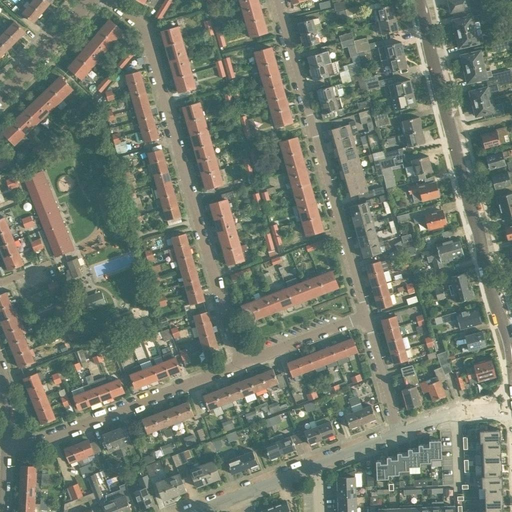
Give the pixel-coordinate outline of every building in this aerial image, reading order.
[(44,0),(33,0),(30,4),(41,13),(49,3),(44,0)] [(170,0),(165,0),(155,17),(159,20),(171,0),(170,0)] [(448,0),(449,5),(448,7),(449,10),(451,11),(451,12),(469,8),(473,7),(474,11),(480,10),(482,9),(480,0),(448,0)] [(329,1),(320,3),(321,9),(331,7),(329,1)] [(347,1),(334,4),(336,10),(348,7),(347,1)] [(263,18),(258,2),(241,7),(246,23),(263,18)] [(41,13),(30,4),(22,13),(33,22),(41,13)] [(17,14),(20,9),(16,5),(12,9),(17,14)] [(377,14),(374,15),(376,22),(378,22),(396,18),(393,5),(375,9),(377,14)] [(346,10),(347,16),(360,13),(359,7),(346,10)] [(489,8),(482,9),(480,10),(481,16),(490,14),(490,13),(494,12),(493,7),(489,8)] [(346,10),(336,12),(338,18),(347,16),(346,10)] [(471,16),(453,21),(455,27),(453,29),(454,32),(456,33),(456,34),(474,30),(473,23),(479,21),(477,15),(471,17),(471,16)] [(267,32),(263,18),(246,23),(250,37),(267,32)] [(320,24),(318,18),(313,19),(298,23),(301,35),(316,31),(322,29),(321,23),(320,24)] [(396,18),(378,22),(381,34),(399,30),(396,18)] [(109,19),(100,31),(113,42),(122,31),(109,19)] [(6,31),(16,41),(24,32),(14,22),(6,31)] [(165,46),(182,41),(178,27),(161,32),(165,46)] [(456,34),(457,35),(455,36),(456,40),(458,40),(459,47),(478,43),(478,42),(483,41),(482,35),(476,36),(474,30),(456,34)] [(6,31),(0,36),(0,42),(7,49),(16,41),(6,31)] [(100,31),(89,43),(102,55),(113,42),(100,31)] [(319,43),(316,31),(301,35),(304,47),(319,43)] [(341,42),(353,38),(352,32),(339,36),(341,42)] [(353,38),(341,42),(342,48),(355,44),(354,41),(353,38)] [(355,47),(368,44),(367,38),(354,41),(355,44),(355,47)] [(507,40),(491,44),(493,51),(508,47),(507,40)] [(182,41),(165,46),(170,62),(187,57),(182,41)] [(402,42),(384,46),(378,48),(381,61),(405,55),(402,42)] [(102,55),(89,43),(78,56),(91,67),(102,55)] [(368,44),(355,47),(357,53),(370,50),(368,44)] [(258,66),(275,61),(271,47),(254,52),(258,66)] [(485,50),(479,52),(479,51),(461,56),(463,62),(461,64),(462,67),(464,68),(465,69),(483,65),(481,57),(487,56),(485,50)] [(328,51),(322,53),(307,57),(310,69),(331,63),(328,52),(328,51)] [(128,52),(117,65),(121,69),(132,56),(128,52)] [(408,68),(405,55),(381,61),(382,66),(389,65),(390,72),(408,68)] [(91,67),(78,56),(69,67),(82,79),(91,67)] [(191,73),(187,57),(170,62),(174,78),(191,73)] [(275,61),(258,66),(261,78),(278,73),(275,61)] [(350,76),(362,72),(359,62),(347,65),(350,76)] [(332,64),(331,63),(310,69),(314,81),(335,75),(332,64)] [(465,70),(463,71),(464,75),(466,75),(468,82),(486,78),(486,77),(492,76),(490,70),(484,72),(483,65),(465,69),(465,70)] [(500,79),(511,76),(511,75),(511,70),(498,73),(500,79)] [(128,85),(142,82),(139,72),(126,75),(128,85)] [(362,72),(350,76),(351,82),(364,78),(362,72)] [(191,73),(174,78),(178,93),(195,88),(191,73)] [(282,85),(278,73),(261,78),(265,89),(282,85)] [(377,75),(364,78),(365,84),(379,81),(377,75)] [(50,86),(62,99),(73,89),(61,76),(50,86)] [(107,76),(96,88),(101,92),(111,80),(107,76)] [(511,76),(500,79),(501,85),(511,82),(511,76)] [(410,80),(393,84),(388,85),(391,98),(413,92),(410,80)] [(380,87),(379,81),(365,84),(367,90),(380,87)] [(145,93),(142,82),(128,85),(132,97),(145,93)] [(282,85),(265,89),(268,101),(285,96),(282,85)] [(317,91),(320,102),(338,97),(339,97),(336,85),(317,91)] [(470,92),(471,97),(470,98),(471,102),(473,102),(473,104),(490,100),(488,93),(498,90),(497,85),(487,88),(487,87),(470,92)] [(50,86),(38,98),(50,111),(62,99),(50,86)] [(413,92),(391,98),(394,111),(417,105),(413,92)] [(145,93),(132,97),(135,109),(148,105),(145,93)] [(288,108),(285,96),(268,101),(271,113),(288,108)] [(343,114),(338,97),(320,102),(323,114),(329,113),(331,118),(343,114)] [(38,98),(25,110),(37,123),(50,111),(38,98)] [(86,100),(74,111),(78,115),(90,104),(86,100)] [(357,103),(359,109),(371,106),(370,100),(357,103)] [(473,104),(473,105),(472,106),(473,110),(475,110),(476,116),(492,112),(493,111),(492,106),(490,100),(473,104)] [(187,121),(203,117),(199,103),(183,107),(187,121)] [(504,114),(503,108),(502,104),(492,106),(493,111),(492,112),(494,117),(504,114)] [(152,117),(148,105),(135,109),(138,120),(152,117)] [(91,107),(82,116),(87,121),(96,112),(91,107)] [(292,122),(288,108),(271,113),(275,127),(292,122)] [(37,123),(25,110),(13,121),(25,134),(37,123)] [(360,119),(371,116),(369,110),(359,113),(360,119)] [(375,121),(388,118),(387,113),(374,116),(375,121)] [(371,116),(360,119),(362,124),(372,122),(371,116)] [(152,117),(138,120),(141,132),(155,128),(152,117)] [(203,117),(187,121),(190,135),(207,130),(203,117)] [(405,134),(422,130),(419,117),(402,121),(405,134)] [(389,124),(388,118),(375,121),(376,127),(389,124)] [(65,120),(59,126),(63,130),(69,124),(65,120)] [(25,134),(13,121),(2,132),(15,144),(25,134)] [(333,141),(353,136),(349,124),(328,130),(329,135),(331,134),(333,141)] [(481,136),(483,142),(481,143),(482,146),(484,147),(484,148),(500,144),(505,143),(504,136),(507,135),(505,127),(496,130),(496,132),(481,136)] [(155,128),(141,132),(144,142),(158,138),(155,128)] [(211,143),(207,130),(190,135),(194,148),(211,143)] [(422,130),(405,134),(398,136),(399,141),(403,141),(404,148),(425,143),(422,130)] [(356,147),(353,136),(333,141),(335,148),(333,148),(334,153),(356,147)] [(284,156),(300,152),(296,137),(280,142),(284,156)] [(211,143),(194,148),(198,162),(215,157),(211,143)] [(40,144),(28,155),(32,159),(44,148),(40,144)] [(359,158),(356,147),(334,153),(335,157),(337,156),(339,163),(359,158)] [(398,155),(396,149),(383,153),(385,159),(391,157),(398,155)] [(150,163),(164,160),(161,150),(147,153),(150,163)] [(508,150),(501,152),(486,156),(488,162),(487,163),(488,166),(489,167),(490,169),(505,165),(503,158),(505,160),(507,159),(508,157),(510,156),(508,150)] [(300,152),(284,156),(288,172),(305,168),(300,152)] [(428,156),(411,160),(406,162),(407,167),(412,166),(414,175),(411,176),(412,182),(426,178),(424,172),(432,170),(428,156)] [(218,170),(215,157),(198,162),(202,175),(218,170)] [(391,157),(385,159),(374,162),(377,172),(378,176),(383,175),(381,170),(380,162),(395,158),(392,159),(391,157)] [(359,158),(339,163),(341,170),(339,171),(340,175),(362,169),(359,158)] [(395,158),(380,162),(381,170),(395,166),(393,159),(395,158)] [(7,159),(0,161),(0,165),(1,167),(9,163),(7,159)] [(167,171),(164,160),(150,163),(154,175),(167,171)] [(509,171),(507,172),(491,176),(493,182),(492,184),(493,187),(494,187),(495,189),(510,184),(511,183),(511,166),(508,168),(509,171)] [(305,168),(288,172),(293,189),(310,184),(305,168)] [(362,169),(340,175),(342,179),(343,178),(345,186),(365,180),(362,169)] [(222,184),(218,170),(202,175),(206,189),(222,184)] [(73,250),(44,177),(42,171),(24,178),(55,257),(68,252),(73,250)] [(167,171),(154,175),(157,187),(170,183),(167,171)] [(15,177),(6,180),(8,185),(17,181),(15,177)] [(368,191),(365,180),(345,186),(347,192),(346,193),(347,197),(358,194),(359,200),(374,196),(372,190),(368,191)] [(17,181),(8,185),(10,189),(18,186),(17,181)] [(174,195),(170,183),(157,187),(160,198),(174,195)] [(425,185),(425,183),(408,187),(410,194),(412,193),(414,202),(422,200),(422,201),(438,196),(435,183),(425,185)] [(310,184),(293,189),(297,205),(314,200),(310,184)] [(384,193),(383,190),(383,187),(372,190),(374,196),(384,193)] [(221,195),(223,200),(210,204),(214,219),(231,214),(227,200),(234,197),(233,191),(221,195)] [(511,192),(497,196),(497,198),(496,198),(497,203),(499,203),(500,208),(511,205),(511,192)] [(177,206),(174,195),(160,198),(163,210),(177,206)] [(366,200),(366,202),(349,206),(352,217),(370,212),(368,206),(372,205),(370,199),(366,200)] [(314,200),(297,205),(302,221),(319,217),(314,200)] [(511,205),(500,208),(501,213),(500,214),(501,218),(503,220),(511,217),(511,205)] [(180,216),(177,206),(163,210),(166,220),(180,216)] [(442,211),(424,215),(414,217),(415,224),(426,221),(428,229),(446,224),(445,223),(447,221),(446,218),(444,217),(442,211)] [(371,218),(370,212),(352,217),(355,227),(372,222),(377,221),(376,218),(374,217),(371,218)] [(410,219),(409,214),(409,213),(397,216),(398,222),(410,219)] [(236,230),(231,214),(214,219),(219,235),(236,230)] [(30,215),(22,219),(24,223),(32,220),(30,215)] [(4,217),(0,218),(0,235),(10,231),(4,217)] [(319,217),(302,221),(306,235),(323,231),(319,217)] [(32,220),(24,223),(25,228),(34,224),(32,220)] [(375,232),(372,222),(355,227),(358,237),(375,232)] [(236,230),(219,235),(223,251),(240,246),(236,230)] [(10,231),(0,235),(0,246),(14,241),(10,231)] [(377,238),(375,232),(358,237),(361,247),(378,242),(383,241),(382,238),(380,237),(377,238)] [(175,248),(188,244),(185,234),(172,238),(175,248)] [(40,238),(31,242),(33,246),(42,243),(40,238)] [(308,251),(327,244),(325,238),(305,246),(308,251)] [(436,244),(437,248),(421,253),(422,258),(427,257),(460,247),(458,238),(436,244)] [(416,253),(414,246),(412,240),(402,243),(406,256),(416,253)] [(14,241),(0,246),(0,247),(3,256),(17,250),(14,241)] [(378,242),(361,247),(364,258),(381,253),(379,247),(382,246),(384,244),(383,241),(378,242)] [(397,250),(403,249),(401,241),(394,245),(397,250)] [(42,243),(33,246),(35,251),(43,247),(42,243)] [(175,248),(169,249),(172,261),(178,260),(191,256),(188,244),(175,248)] [(244,260),(240,246),(223,251),(227,265),(244,260)] [(463,256),(460,247),(427,257),(428,262),(432,261),(435,269),(443,267),(442,264),(449,262),(448,261),(454,259),(455,260),(461,259),(460,257),(463,256)] [(17,250),(3,256),(9,269),(23,264),(17,250)] [(195,267),(191,256),(178,260),(181,271),(195,267)] [(271,260),(273,265),(281,262),(279,257),(271,260)] [(74,278),(79,275),(76,268),(80,266),(77,258),(72,260),(68,262),(74,278)] [(369,275),(382,271),(379,261),(366,265),(369,275)] [(195,267),(181,271),(185,283),(198,279),(195,267)] [(250,268),(230,275),(232,281),(252,273),(250,268)] [(318,276),(324,292),(338,287),(332,271),(318,276)] [(382,271),(369,275),(372,287),(385,283),(382,271)] [(414,283),(423,280),(425,280),(423,273),(412,277),(414,283)] [(468,275),(466,274),(466,273),(449,277),(452,290),(469,285),(468,280),(469,278),(468,275)] [(318,276),(302,282),(308,298),(324,292),(318,276)] [(201,291),(198,279),(185,283),(188,294),(201,291)] [(57,280),(48,284),(50,289),(58,285),(57,280)] [(302,282),(286,288),(293,305),(308,298),(302,282)] [(385,283),(372,287),(375,298),(389,294),(393,293),(391,288),(387,289),(385,283)] [(58,285),(50,289),(51,293),(60,290),(58,285)] [(471,291),(469,285),(452,290),(456,302),(473,298),(472,296),(473,295),(473,291),(471,291)] [(286,288),(270,295),(277,311),(293,305),(286,288)] [(11,291),(6,293),(6,292),(0,294),(0,310),(12,306),(8,297),(12,296),(11,291)] [(201,291),(188,294),(191,304),(204,301),(201,291)] [(72,303),(76,314),(106,304),(101,292),(79,300),(72,303)] [(389,294),(375,298),(378,308),(392,304),(389,294)] [(270,295),(255,301),(261,317),(277,311),(270,295)] [(261,317),(255,301),(241,306),(248,322),(261,317)] [(66,303),(57,307),(58,311),(67,308),(66,303)] [(13,309),(12,306),(0,310),(0,318),(1,321),(15,315),(18,314),(16,307),(13,309)] [(67,308),(58,311),(60,316),(69,312),(67,308)] [(477,308),(456,313),(456,311),(442,315),(444,322),(457,318),(460,329),(481,323),(477,308)] [(197,326),(210,322),(207,312),(194,316),(197,326)] [(15,315),(1,321),(6,334),(24,327),(20,319),(17,320),(15,315)] [(384,330),(398,326),(395,316),(381,320),(384,330)] [(214,334),(210,322),(197,326),(200,338),(214,334)] [(75,326),(66,330),(68,334),(76,331),(75,326)] [(401,338),(398,326),(384,330),(388,342),(401,338)] [(26,332),(24,327),(6,334),(10,344),(24,338),(23,334),(26,332)] [(76,331),(68,334),(69,339),(78,335),(76,331)] [(482,331),(465,335),(467,342),(461,344),(463,351),(485,346),(483,339),(485,337),(484,334),(482,334),(482,331)] [(217,345),(214,334),(200,338),(203,349),(217,345)] [(28,348),(24,338),(10,344),(14,354),(28,348)] [(342,342),(347,355),(357,351),(352,338),(342,342)] [(401,338),(388,342),(391,353),(404,350),(401,338)] [(347,355),(342,342),(331,346),(336,359),(347,355)] [(217,345),(203,349),(206,359),(220,355),(217,345)] [(331,346),(319,351),(324,364),(336,359),(331,346)] [(29,350),(28,348),(14,354),(19,367),(34,362),(32,357),(35,355),(32,349),(29,350)] [(81,362),(87,360),(83,350),(77,352),(81,362)] [(407,359),(404,350),(391,353),(394,363),(407,359)] [(324,364),(319,351),(308,355),(313,368),(324,364)] [(446,351),(436,354),(441,365),(449,362),(446,351)] [(172,352),(163,356),(165,361),(164,362),(168,375),(180,370),(175,358),(172,352)] [(308,355),(297,360),(302,373),(313,368),(308,355)] [(473,363),(474,366),(465,369),(467,374),(493,367),(491,358),(473,363)] [(302,373),(297,360),(287,363),(292,377),(302,373)] [(168,375),(164,362),(153,366),(158,379),(168,375)] [(421,405),(416,386),(419,385),(411,364),(400,367),(406,388),(401,389),(407,409),(421,405)] [(158,379),(153,366),(142,371),(146,383),(158,379)] [(434,369),(436,376),(420,382),(423,392),(429,390),(432,400),(438,398),(440,398),(439,397),(445,395),(440,381),(446,379),(441,366),(434,369)] [(496,376),(493,367),(467,374),(470,383),(478,381),(496,376)] [(273,369),(261,374),(266,388),(277,383),(279,389),(286,386),(281,373),(275,376),(273,369)] [(41,371),(37,373),(24,378),(28,390),(41,385),(39,379),(44,377),(41,371)] [(146,383),(142,371),(130,375),(135,388),(146,383)] [(261,374),(249,378),(255,392),(266,388),(261,374)] [(463,389),(460,376),(455,378),(458,390),(463,389)] [(255,392),(249,378),(238,382),(243,396),(255,392)] [(119,379),(107,384),(112,397),(124,392),(119,379)] [(95,382),(90,384),(84,386),(86,392),(85,392),(90,405),(101,401),(96,388),(97,388),(95,382)] [(243,396),(238,382),(226,387),(232,401),(243,396)] [(46,383),(41,385),(28,390),(33,401),(46,396),(51,394),(46,383)] [(112,397),(107,384),(97,388),(96,388),(101,401),(112,397)] [(86,392),(84,386),(72,391),(79,409),(90,405),(85,392),(86,392)] [(226,387),(215,391),(220,405),(232,401),(226,387)] [(220,405),(215,391),(203,396),(208,410),(220,405)] [(46,396),(33,401),(37,412),(50,407),(46,396)] [(188,401),(176,406),(181,420),(193,415),(188,401)] [(266,401),(259,403),(264,415),(271,413),(268,405),(266,401)] [(277,402),(273,403),(276,412),(281,410),(279,406),(277,402)] [(273,403),(268,405),(271,414),(276,412),(273,403)] [(371,405),(358,410),(363,423),(367,421),(368,421),(376,418),(371,405)] [(181,420),(176,406),(164,410),(170,424),(181,420)] [(50,407),(37,412),(42,423),(55,418),(50,407)] [(164,410),(153,415),(158,429),(170,424),(164,410)] [(254,410),(250,412),(253,421),(258,419),(254,410)] [(358,410),(345,415),(350,428),(358,425),(358,424),(363,423),(358,410)] [(250,412),(245,414),(248,423),(253,421),(250,412)] [(158,429),(153,415),(142,419),(147,433),(158,429)] [(278,415),(269,418),(271,425),(280,421),(278,415)] [(335,434),(330,421),(327,415),(315,420),(317,426),(322,439),(335,434)] [(231,419),(227,421),(230,430),(235,428),(231,419)] [(227,421),(222,423),(225,432),(230,430),(227,421)] [(128,453),(125,445),(131,443),(125,426),(114,430),(123,455),(128,453)] [(317,426),(304,431),(309,444),(322,439),(317,426)] [(495,430),(479,431),(480,442),(501,442),(500,429),(495,430)] [(119,457),(123,455),(114,430),(102,435),(109,451),(115,449),(119,457)] [(281,433),(275,436),(278,441),(282,454),(295,449),(290,436),(284,439),(281,433)] [(193,434),(188,436),(191,445),(196,443),(193,434)] [(188,436),(183,438),(187,446),(191,445),(188,436)] [(269,438),(271,444),(265,446),(270,459),(282,454),(278,441),(275,436),(269,438)] [(88,440),(76,445),(82,460),(87,458),(86,456),(93,453),(88,440)] [(205,443),(210,455),(216,452),(211,440),(205,443)] [(429,444),(430,444),(430,458),(431,458),(431,461),(442,460),(441,440),(429,440),(429,444)] [(501,442),(480,442),(480,454),(501,453),(501,442)] [(170,443),(163,445),(166,454),(173,451),(170,443)] [(418,448),(419,448),(420,462),(420,465),(431,464),(431,461),(431,458),(430,458),(430,444),(429,444),(418,444),(418,448)] [(82,460),(76,445),(65,449),(69,462),(76,460),(82,475),(87,473),(84,466),(82,460)] [(408,452),(409,467),(409,466),(420,466),(420,465),(420,462),(419,448),(418,448),(408,448),(408,452)] [(177,453),(182,465),(188,463),(183,451),(177,453)] [(253,451),(240,456),(245,469),(258,464),(253,451)] [(397,456),(398,456),(398,471),(399,471),(410,470),(409,466),(409,467),(408,452),(397,452),(397,456)] [(182,465),(177,453),(171,456),(176,467),(182,465)] [(501,453),(480,454),(481,465),(502,464),(501,453)] [(149,455),(144,457),(147,465),(156,461),(153,455),(150,457),(149,455)] [(245,469),(240,456),(227,461),(231,474),(245,469)] [(387,460),(388,475),(399,474),(399,471),(398,471),(398,456),(397,456),(387,456),(387,460)] [(145,466),(150,477),(156,475),(154,470),(159,468),(161,472),(165,470),(161,460),(145,466)] [(387,460),(376,461),(377,479),(388,478),(388,475),(387,460)] [(213,461),(201,465),(208,483),(220,478),(213,461)] [(502,464),(481,465),(481,477),(502,476),(502,464)] [(21,465),(20,478),(36,479),(36,473),(35,473),(35,466),(21,465)] [(208,483),(201,465),(190,469),(197,487),(208,483)] [(337,488),(355,487),(355,470),(344,474),(344,477),(337,477),(337,488)] [(179,473),(168,478),(174,496),(186,491),(179,473)] [(138,479),(142,488),(134,491),(141,508),(142,508),(143,509),(148,507),(148,506),(152,504),(146,488),(151,486),(147,475),(138,479)] [(502,476),(481,477),(482,488),(503,487),(502,476)] [(20,478),(20,490),(34,491),(34,484),(35,484),(36,479),(20,478)] [(174,496),(168,478),(156,482),(163,500),(174,496)] [(103,499),(96,482),(91,484),(97,502),(103,499)] [(74,500),(83,496),(78,483),(69,487),(74,500)] [(356,497),(355,487),(337,488),(338,498),(356,497)] [(503,487),(482,488),(484,488),(485,499),(482,499),(503,498),(503,487)] [(20,490),(19,503),(34,503),(35,498),(33,498),(34,491),(20,490)] [(86,495),(89,501),(91,506),(98,503),(93,492),(86,495)] [(83,496),(74,500),(64,503),(63,511),(67,511),(68,509),(89,501),(86,495),(83,496)] [(131,511),(125,495),(114,499),(118,511),(131,511)] [(338,508),(356,507),(356,497),(338,498),(338,508)] [(503,498),(482,499),(483,511),(503,510),(503,498)] [(118,511),(114,499),(103,504),(105,511),(118,511)] [(432,506),(432,511),(443,511),(443,506),(443,501),(432,502),(432,506)] [(293,511),(291,511),(287,502),(274,506),(276,511),(293,511)] [(19,503),(18,511),(32,511),(33,509),(34,509),(34,503),(19,503)]
